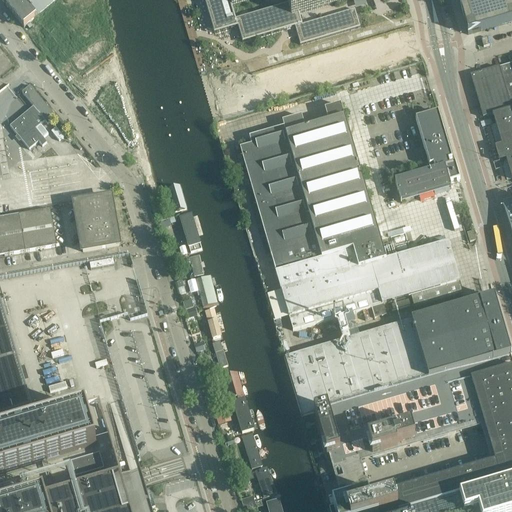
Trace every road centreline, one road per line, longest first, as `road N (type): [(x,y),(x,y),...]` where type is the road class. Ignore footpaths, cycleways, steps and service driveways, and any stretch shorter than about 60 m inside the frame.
road 1 (unclassified): [(162,299),(115,167),(0,27)]
road 2 (tertiary): [(511,300),(444,69)]
road 3 (residential): [(226,511),(162,299)]
